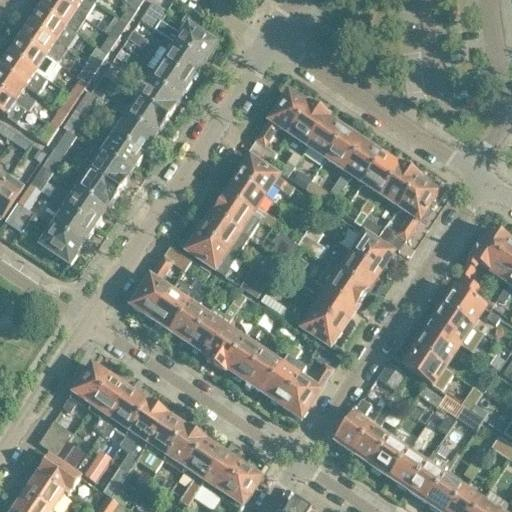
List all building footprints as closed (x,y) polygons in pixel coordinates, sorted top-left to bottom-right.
[(86,21),(55,0),(48,0),(41,12),(76,35),(86,21)] [(95,7),(85,0),(55,0),(86,21),(95,7)] [(119,0),(118,0),(85,0),(95,7),(99,0),(103,0),(125,14),(119,23),(127,28),(137,12),(125,4),(125,5),(119,1),(119,0)] [(137,12),(145,0),(128,0),(125,4),(137,12)] [(155,34),(169,15),(154,5),(141,24),(155,34)] [(76,35),(41,12),(31,27),(68,52),(77,38),(75,37),(76,35)] [(118,42),(127,28),(119,23),(115,20),(105,36),(109,38),(110,37),(118,42)] [(162,25),(156,33),(177,47),(204,65),(208,60),(210,62),(219,48),(202,37),(202,34),(193,28),(190,30),(189,29),(183,39),(162,25)] [(68,52),(31,27),(21,42),(58,67),(68,52)] [(142,52),(148,44),(133,35),(128,42),(142,52)] [(108,57),(118,42),(110,37),(109,38),(100,51),(108,57)] [(58,67),(21,42),(11,57),(49,82),(48,84),(51,86),(56,78),(52,75),(58,67)] [(204,65),(177,47),(165,66),(192,84),(194,85),(200,77),(198,74),(204,65)] [(98,72),(108,57),(100,51),(99,53),(96,51),(86,66),(89,68),(90,67),(98,72)] [(49,82),(11,57),(1,71),(39,96),(48,84),(49,82)] [(192,84),(165,66),(153,84),(180,102),(183,96),(187,96),(192,88),(191,86),(191,84),(192,84)] [(88,87),(98,72),(90,67),(89,68),(80,82),(88,87)] [(112,83),(118,74),(111,69),(104,78),(112,83)] [(20,95),(24,89),(38,98),(39,96),(1,71),(0,73),(0,92),(27,111),(26,112),(29,114),(36,105),(20,95)] [(78,102),(84,93),(88,87),(80,82),(70,96),(78,102)] [(180,102),(153,84),(141,101),(170,121),(177,110),(175,109),(180,102)] [(96,90),(92,96),(98,100),(97,102),(105,107),(111,100),(96,90)] [(27,111),(0,92),(0,117),(16,128),(26,112),(27,111)] [(86,119),(97,102),(98,100),(92,96),(91,97),(87,95),(76,112),(86,119)] [(68,116),(78,102),(70,96),(61,111),(68,116)] [(289,137),(310,106),(301,101),(299,104),(289,97),(250,155),(270,168),(277,158),(266,150),(279,131),(289,137)] [(170,121),(141,101),(133,114),(119,105),(114,111),(155,139),(158,134),(160,135),(170,121)] [(309,151),(327,123),(330,120),(310,106),(289,137),(309,151)] [(58,131),(68,116),(61,111),(50,126),(58,131)] [(114,111),(114,113),(109,120),(121,128),(115,138),(143,157),(146,157),(151,150),(150,146),(155,139),(114,111)] [(73,137),(86,119),(76,112),(63,131),(67,134),(67,133),(73,137)] [(326,162),(345,134),(327,123),(309,151),(326,162)] [(16,137),(1,126),(0,127),(0,136),(11,144),(16,137)] [(47,148),(58,131),(50,126),(39,143),(47,148)] [(65,157),(76,140),(73,137),(67,133),(67,134),(55,151),(65,157)] [(344,174),(363,147),(355,142),(355,139),(351,136),(348,136),(345,134),(326,162),(344,174)] [(31,146),(16,137),(11,144),(26,153),(31,146)] [(143,157),(115,138),(103,156),(131,175),(135,169),(137,169),(143,161),(142,158),(143,157)] [(363,187),(382,160),(380,158),(380,155),(375,152),(372,153),(363,147),(344,174),(329,198),(324,205),(332,210),(339,200),(338,199),(352,179),(363,187)] [(52,177),(65,157),(55,151),(42,171),(52,177)] [(39,152),(34,160),(40,165),(46,157),(39,152)] [(131,175),(103,156),(90,175),(121,195),(128,184),(126,182),(131,175)] [(288,165),(295,170),(302,161),(294,156),(288,165)] [(382,199),(400,172),(382,160),(363,187),(382,199)] [(294,191),(250,162),(244,171),(241,171),(238,176),(238,179),(237,181),(264,199),(272,188),(289,198),(294,191)] [(399,211),(420,180),(402,168),(400,172),(382,199),(399,211)] [(40,195),(52,177),(42,171),(30,189),(40,195)] [(0,192),(9,178),(2,173),(0,176),(0,192)] [(306,193),(311,185),(312,183),(299,174),(292,184),(306,193)] [(121,195),(90,175),(78,193),(106,212),(109,207),(112,208),(121,195)] [(9,178),(0,192),(0,222),(2,222),(3,223),(19,198),(25,188),(16,183),(9,178)] [(445,197),(431,188),(420,180),(399,211),(411,219),(396,240),(385,233),(379,242),(399,256),(430,208),(435,211),(445,197)] [(257,211),(264,199),(237,181),(225,199),(262,224),(272,231),(277,224),(257,211)] [(325,195),(311,185),(306,193),(324,205),(329,198),(325,195)] [(29,213),(40,195),(30,189),(19,206),(29,213)] [(106,212),(78,193),(66,211),(94,230),(97,229),(101,222),(100,220),(106,212)] [(225,199),(212,218),(249,242),(262,224),(225,199)] [(368,219),(374,209),(367,204),(361,214),(368,219)] [(35,217),(29,213),(19,206),(6,226),(22,237),(35,217)] [(94,230),(66,211),(53,230),(81,248),(85,242),(88,242),(94,234),(93,231),(94,230)] [(334,218),(323,212),(318,221),(322,224),(326,218),(332,221),(334,218)] [(236,261),(249,242),(212,218),(200,237),(236,261)] [(379,242),(385,233),(367,222),(361,231),(379,242)] [(392,258),(345,226),(340,233),(360,246),(352,258),(379,276),(381,274),(383,274),(386,269),(386,267),(392,258)] [(81,248),(53,230),(40,249),(43,251),(42,253),(51,258),(54,258),(71,269),(79,256),(77,255),(81,248)] [(492,274),(509,247),(511,246),(491,232),(461,276),(470,282),(480,266),(492,274)] [(193,246),(187,255),(246,294),(251,287),(229,272),(236,261),(200,237),(199,238),(195,239),(193,243),(193,246)] [(509,286),(511,282),(511,248),(511,249),(509,247),(492,274),(509,286)] [(276,249),(271,256),(273,258),(282,264),(286,267),(289,260),(290,258),(276,249)] [(136,304),(132,309),(134,310),(153,323),(171,296),(160,288),(173,268),(184,275),(192,264),(172,250),(136,304)] [(325,255),(320,263),(328,269),(367,295),(379,276),(352,258),(342,251),(334,262),(325,255)] [(292,257),(289,260),(286,267),(292,271),(301,277),(308,268),(292,257)] [(273,258),(264,271),(273,278),(282,264),(273,258)] [(367,295),(328,269),(316,287),(354,313),(367,295)] [(354,313),(316,287),(301,277),(292,271),(288,278),(323,301),(315,313),(342,331),(354,313)] [(195,297),(202,287),(195,282),(188,293),(195,297)] [(483,296),(462,282),(456,291),(477,305),(481,299),(483,296)] [(189,347),(207,320),(196,313),(209,292),(202,287),(195,297),(189,307),(171,334),(180,341),(180,343),(185,346),(188,346),(189,347)] [(472,330),(484,312),(484,311),(477,305),(456,291),(449,301),(446,302),(443,306),(444,309),(443,311),(472,330)] [(504,307),(510,298),(503,294),(497,303),(504,307)] [(171,334),(189,307),(171,296),(153,323),(155,324),(156,327),(160,330),(163,329),(171,334)] [(208,359),(226,332),(232,322),(233,322),(239,312),(247,301),(239,296),(224,319),(213,313),(208,320),(207,320),(189,347),(208,359)] [(494,308),(481,299),(477,305),(484,311),(484,312),(490,315),(494,308)] [(436,321),(430,330),(459,350),(459,349),(466,353),(471,356),(484,338),(472,330),(443,311),(442,313),(439,313),(436,318),(436,321)] [(240,326),(246,316),(239,312),(233,322),(240,326)] [(342,331),(315,313),(307,325),(287,312),(282,320),(329,351),(336,341),(338,340),(342,335),(341,333),(342,331)] [(496,328),(500,321),(490,315),(486,322),(496,328)] [(256,340),(262,332),(255,327),(249,336),(256,340)] [(459,350),(430,330),(423,342),(419,343),(416,347),(417,350),(416,352),(445,370),(459,350)] [(224,375),(227,372),(245,345),(226,332),(208,359),(205,363),(224,375)] [(287,358),(294,348),(287,344),(280,354),(287,358)] [(244,383),(262,356),(245,345),(227,372),(244,383)] [(295,363),(301,353),(294,348),(287,358),(295,363)] [(302,422),(341,363),(320,349),(312,361),(324,369),(311,389),(299,381),(281,408),(302,422)] [(445,370),(416,352),(414,354),(411,355),(408,359),(409,362),(403,371),(432,390),(442,397),(455,377),(445,370)] [(262,396),(280,369),(262,356),(244,383),(246,385),(247,387),(252,391),(255,391),(262,396)] [(468,369),(473,363),(463,357),(459,363),(468,369)] [(505,364),(496,358),(489,368),(498,374),(505,364)] [(511,383),(511,381),(511,364),(503,377),(511,383)] [(385,394),(398,373),(388,367),(367,398),(373,402),(380,392),(385,394)] [(90,413),(111,381),(107,379),(107,376),(103,374),(100,374),(92,368),(63,411),(70,416),(78,406),(90,413)] [(281,408),(299,381),(280,369),(262,396),(273,403),(273,405),(277,408),(279,407),(281,408)] [(101,437),(130,394),(111,381),(90,413),(101,421),(94,432),(101,437)] [(444,403),(430,393),(425,390),(419,399),(437,412),(444,403)] [(470,415),(482,397),(474,392),(461,409),(465,411),(470,415)] [(127,437),(150,404),(139,397),(138,399),(130,394),(101,437),(108,442),(116,430),(127,437)] [(131,472),(167,419),(168,417),(159,411),(158,408),(156,406),(153,406),(150,404),(127,437),(128,438),(120,451),(129,457),(120,471),(128,477),(131,472)] [(344,431),(335,445),(353,457),(372,428),(363,422),(371,410),(362,404),(355,415),(354,415),(343,431),(344,431)] [(372,428),(353,457),(360,462),(361,465),(366,469),(370,468),(372,470),(391,441),(379,433),(391,414),(385,409),(372,428)] [(483,424),(470,415),(465,411),(457,422),(476,434),(483,424)] [(164,463),(185,431),(167,419),(131,472),(139,477),(154,456),(164,463)] [(421,434),(413,445),(415,446),(421,450),(437,425),(431,422),(430,421),(421,434)] [(65,449),(73,439),(53,425),(38,447),(58,461),(65,449)] [(505,438),(510,432),(500,426),(496,432),(505,438)] [(184,475),(206,442),(203,440),(202,438),(199,435),(196,436),(186,429),(185,431),(164,463),(184,475)] [(391,441),(372,470),(373,470),(373,473),(378,477),(382,476),(390,482),(409,454),(391,441)] [(492,453),(511,465),(511,463),(511,448),(500,441),(492,453)] [(202,488),(223,457),(215,451),(216,449),(206,442),(184,475),(195,483),(180,506),(188,511),(203,488),(202,488)] [(70,470),(78,458),(65,449),(58,461),(70,470)] [(409,454),(390,482),(398,487),(399,490),(404,494),(407,494),(408,494),(427,466),(409,454)] [(427,466),(408,494),(428,507),(447,479),(446,479),(453,468),(434,456),(427,466)] [(221,500),(242,469),(223,457),(202,488),(203,488),(221,500)] [(81,480),(50,460),(48,463),(44,463),(41,469),(41,472),(37,478),(64,497),(67,500),(81,480)] [(95,486),(103,475),(91,467),(84,478),(95,486)] [(470,483),(478,471),(471,467),(464,478),(470,483)] [(239,511),(241,511),(261,482),(252,476),(251,473),(248,470),(245,471),(242,469),(221,500),(239,511)] [(64,497),(37,478),(34,483),(31,480),(21,494),(48,511),(53,511),(64,497)] [(447,479),(428,507),(429,508),(429,511),(430,511),(451,511),(466,492),(447,479)] [(118,491),(121,487),(113,481),(103,496),(104,497),(108,500),(109,499),(112,501),(118,491)] [(127,497),(118,491),(112,501),(120,506),(119,508),(120,509),(123,511),(131,500),(127,497)] [(466,492),(451,511),(479,511),(485,504),(483,503),(466,492)] [(48,511),(21,494),(12,508),(15,510),(13,511),(48,511)] [(485,504),(479,511),(504,511),(508,507),(491,495),(489,495),(483,503),(485,504)] [(118,511),(120,509),(119,508),(120,506),(112,501),(109,499),(108,500),(100,511),(118,511)]
